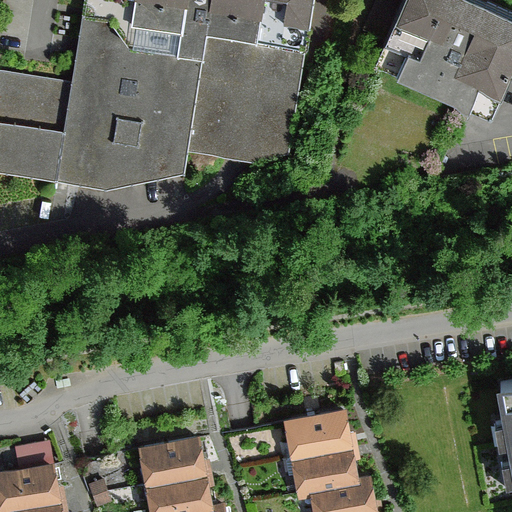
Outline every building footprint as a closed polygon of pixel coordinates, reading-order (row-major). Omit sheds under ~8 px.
[(292,154),(313,0),(85,0),(63,131),(0,120),(0,171),(105,188),(183,174),(186,152),(251,160),(292,154)] [(511,72),(511,4),(502,0),(399,0),(374,62),(495,113),(511,72)] [(511,480),(511,378),(493,381),(511,480)] [(348,401),(282,412),(296,493),(309,491),(312,511),(380,511),(377,486),(374,471),(360,473),(356,450),(351,417),(348,401)] [(202,433),(135,444),(146,511),(229,511),(228,503),(214,505),(211,486),(205,453),(202,433)] [(54,455),(0,463),(0,511),(63,511),(63,509),(57,476),(54,455)]
